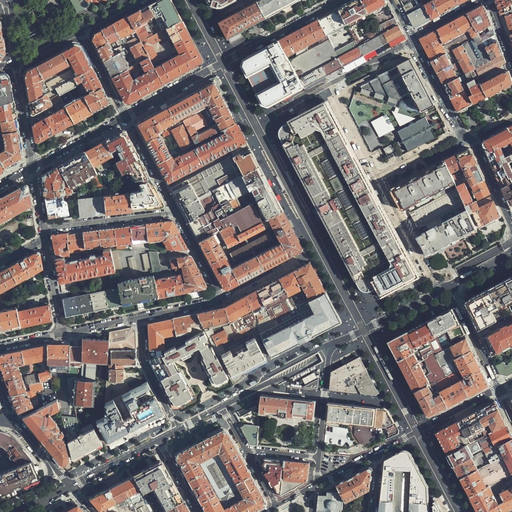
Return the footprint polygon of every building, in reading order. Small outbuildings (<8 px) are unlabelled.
[(70,0),(76,12),(82,8),(82,9),(84,9),(89,6),(88,5),(94,2),(92,1),(91,0),(89,0),(87,0),(86,0),(70,0)] [(182,20),(171,0),(157,0),(149,5),(154,16),(159,24),(162,30),(182,20)] [(262,0),(259,2),(267,18),(288,6),(300,0),(262,0)] [(356,21),(370,13),(362,0),(355,0),(350,3),(339,9),(348,27),(349,28),(356,25),(357,22),(356,21)] [(362,0),(370,13),(375,10),(378,11),(380,10),(382,8),(383,6),(388,4),(385,0),(362,0)] [(438,16),(441,14),(433,0),(427,0),(424,2),(425,5),(432,19),(438,16)] [(433,0),(441,14),(452,8),(459,4),(457,0),(433,0)] [(511,0),(496,0),(497,1),(501,14),(511,10),(511,0)] [(406,11),(413,8),(411,3),(410,3),(409,1),(405,3),(406,5),(403,6),(406,11)] [(226,33),(231,43),(246,35),(243,30),(253,25),(267,18),(259,2),(220,22),(226,33)] [(141,41),(162,30),(159,24),(151,28),(149,25),(153,23),(152,21),(152,20),(152,19),(152,18),(152,17),(154,16),(149,5),(128,16),(141,41)] [(432,19),(425,5),(408,15),(413,26),(417,27),(432,19)] [(482,42),(496,34),(494,29),(487,9),(484,5),(476,9),(468,14),(482,42)] [(342,30),(348,27),(339,9),(324,17),(319,20),(327,36),(335,32),(336,33),(338,32),(339,32),(342,31),(342,30)] [(472,41),(464,45),(469,57),(476,69),(491,61),(482,42),(468,14),(456,20),(435,31),(442,45),(467,31),(472,41)] [(125,47),(126,49),(139,42),(141,41),(128,16),(121,20),(113,24),(125,47)] [(373,30),(376,35),(398,24),(395,18),(373,29),(373,30)] [(155,68),(163,83),(183,73),(203,61),(191,38),(182,20),(162,30),(141,41),(150,57),(149,57),(154,66),(157,64),(156,61),(159,59),(159,60),(178,50),(180,54),(155,68)] [(320,44),(329,39),(327,36),(319,20),(303,28),(280,41),(288,57),(295,53),(296,57),(308,50),(307,47),(318,41),(320,44)] [(115,39),(119,46),(120,45),(122,48),(125,47),(113,24),(110,25),(102,30),(108,41),(110,42),(115,39)] [(384,33),(389,43),(404,35),(399,25),(384,33)] [(95,44),(97,48),(107,43),(109,44),(112,49),(119,46),(115,39),(110,42),(108,41),(102,30),(96,32),(94,33),(93,40),(95,44)] [(358,45),(365,41),(376,35),(373,30),(364,35),(362,31),(358,33),(357,32),(352,34),(357,44),(358,45)] [(432,61),(446,54),(442,45),(435,31),(421,39),(427,50),(432,61)] [(366,43),(371,52),(389,43),(384,33),(366,43)] [(500,46),(496,34),(482,42),(491,61),(503,55),(500,46)] [(343,67),(339,58),(337,54),(329,39),(320,44),(308,50),(296,57),(290,60),(288,57),(280,41),(277,42),(245,60),(243,67),(263,105),(267,106),(270,107),(343,67)] [(364,56),(371,52),(366,43),(365,41),(358,45),(359,47),(364,56)] [(147,58),(139,42),(126,49),(103,61),(108,69),(112,77),(127,69),(130,67),(138,63),(141,62),(147,58)] [(100,55),(103,61),(126,49),(125,47),(122,48),(120,45),(119,46),(112,49),(109,44),(107,43),(97,48),(100,55)] [(75,44),(62,51),(70,67),(76,77),(92,68),(85,55),(81,46),(75,44)] [(437,71),(438,73),(452,66),(449,60),(456,55),(460,62),(469,57),(464,45),(446,54),(432,61),(437,71)] [(354,61),(364,56),(359,47),(356,49),(346,54),(339,58),(343,67),(354,61)] [(46,60),(36,65),(45,80),(70,67),(62,51),(46,60)] [(506,63),(503,55),(491,61),(476,69),(474,70),(488,97),(500,91),(511,84),(511,79),(509,71),(483,85),(482,82),(484,80),(482,75),(506,63)] [(151,90),(163,83),(155,68),(154,66),(149,57),(147,58),(141,62),(145,69),(144,70),(145,73),(140,76),(136,78),(133,80),(127,69),(112,77),(125,101),(128,103),(136,98),(151,90)] [(462,67),(466,74),(474,70),(476,69),(469,57),(460,62),(452,66),(438,73),(443,82),(445,85),(458,78),(455,71),(462,67)] [(436,105),(412,59),(398,67),(413,94),(423,112),(436,105)] [(138,63),(130,67),(133,73),(140,68),(138,63)] [(45,80),(36,65),(27,70),(25,75),(26,86),(29,102),(51,91),(45,80)] [(70,67),(45,80),(51,91),(55,88),(75,77),(76,77),(70,67)] [(413,94),(398,67),(395,68),(392,70),(393,70),(393,72),(389,74),(388,73),(388,72),(379,77),(380,78),(371,83),(372,83),(362,87),(364,91),(363,93),(372,95),(373,94),(378,95),(377,97),(386,99),(386,98),(391,99),(391,101),(400,103),(400,102),(400,101),(413,94)] [(95,74),(92,68),(76,77),(75,77),(78,83),(82,81),(86,90),(87,89),(90,91),(94,89),(95,91),(102,87),(95,74)] [(133,73),(136,78),(140,76),(138,72),(141,70),(140,68),(133,73)] [(474,70),(466,74),(461,77),(467,88),(468,90),(474,104),(478,102),(481,107),(490,102),(488,97),(474,70)] [(0,105),(14,100),(12,89),(10,76),(4,73),(0,73),(0,105)] [(78,83),(75,77),(55,88),(60,96),(79,85),(78,83)] [(467,88),(461,77),(458,78),(445,85),(448,92),(451,98),(452,98),(460,94),(459,92),(467,88)] [(182,120),(183,122),(184,124),(194,144),(236,122),(223,99),(214,81),(199,89),(207,105),(208,108),(189,118),(189,117),(182,120)] [(103,107),(110,103),(104,90),(102,87),(95,91),(94,89),(90,91),(91,93),(84,96),(93,113),(103,107)] [(51,91),(29,102),(30,109),(31,115),(62,99),(60,96),(55,88),(51,91)] [(207,105),(199,89),(189,95),(168,106),(177,121),(207,105)] [(470,106),(474,104),(468,90),(460,94),(452,98),(458,112),(461,110),(462,111),(464,112),(469,109),(470,106)] [(400,101),(400,102),(403,102),(402,104),(420,113),(423,112),(413,94),(400,101)] [(66,107),(75,122),(84,117),(93,113),(84,96),(71,104),(68,106),(66,107)] [(0,121),(17,119),(15,109),(14,100),(0,105),(0,121)] [(280,135),(281,138),(286,147),(314,201),(327,226),(353,274),(361,288),(365,290),(369,291),(373,289),(376,287),(382,297),(420,277),(376,192),(369,178),(367,174),(328,101),(286,123),(283,125),(281,129),(280,133),(280,135)] [(136,123),(146,142),(160,134),(158,131),(177,121),(168,106),(151,116),(136,123)] [(33,125),(36,141),(39,142),(57,132),(75,122),(66,107),(33,125)] [(401,127),(417,119),(393,112),(401,127)] [(381,138),(396,130),(388,114),(373,123),(381,138)] [(426,117),(426,118),(419,121),(417,122),(418,123),(416,123),(410,126),(409,128),(408,127),(407,128),(399,132),(402,139),(405,140),(407,143),(406,146),(410,152),(419,147),(421,146),(422,146),(426,144),(430,140),(430,137),(431,137),(433,140),(437,138),(434,131),(435,126),(436,126),(437,125),(435,125),(436,123),(434,122),(433,122),(432,125),(430,125),(426,117)] [(0,134),(0,159),(6,170),(15,164),(24,159),(22,148),(17,119),(0,121),(2,134),(0,134)] [(245,139),(236,122),(218,131),(219,135),(180,156),(180,155),(175,158),(175,159),(174,159),(172,155),(171,156),(157,163),(159,165),(168,183),(231,150),(233,153),(248,145),(247,144),(245,139)] [(182,150),(192,145),(182,125),(171,130),(182,150)] [(507,157),(503,149),(510,146),(511,148),(511,126),(496,134),(485,140),(484,147),(492,165),(507,157)] [(132,145),(125,130),(105,140),(113,154),(119,151),(119,152),(118,152),(120,156),(121,156),(123,159),(117,162),(123,174),(130,169),(131,172),(129,173),(132,181),(140,179),(150,177),(132,145)] [(151,152),(157,163),(171,156),(160,134),(146,142),(151,152)] [(113,154),(105,140),(96,145),(85,151),(96,170),(103,166),(105,169),(110,166),(107,160),(114,156),(113,154)] [(233,153),(229,155),(230,158),(187,180),(205,213),(188,221),(199,242),(214,234),(216,233),(232,225),(214,190),(259,166),(249,147),(248,145),(233,153)] [(392,146),(385,149),(388,157),(396,153),(392,146)] [(458,154),(464,167),(465,169),(477,163),(474,156),(470,148),(458,154)] [(72,158),(59,166),(64,176),(66,180),(70,189),(73,187),(73,186),(76,184),(73,179),(74,178),(78,183),(81,182),(82,183),(86,180),(86,179),(89,177),(86,172),(88,171),(91,176),(94,174),(95,176),(97,174),(98,174),(96,170),(85,151),(72,158)] [(451,173),(464,167),(458,154),(453,157),(445,161),(451,173)] [(493,168),(503,188),(509,185),(511,183),(511,169),(509,162),(511,160),(511,157),(511,155),(507,157),(492,165),(493,168)] [(453,176),(451,173),(445,161),(432,168),(417,176),(396,187),(395,190),(394,193),(403,210),(407,208),(455,182),(453,176)] [(477,163),(465,169),(473,186),(485,180),(481,171),(477,163)] [(42,175),(44,190),(54,189),(55,191),(60,190),(60,188),(64,187),(62,179),(62,178),(64,176),(59,166),(56,167),(42,175)] [(214,190),(238,234),(265,220),(282,210),(270,187),(259,166),(214,190)] [(457,174),(453,176),(455,182),(457,187),(462,185),(457,174)] [(153,184),(150,177),(140,179),(142,185),(138,186),(135,188),(136,191),(130,192),(133,210),(138,210),(159,207),(163,202),(153,184)] [(103,187),(105,187),(100,179),(97,181),(97,185),(95,187),(96,188),(103,187)] [(70,189),(66,180),(65,181),(66,183),(64,183),(67,194),(73,193),(70,189)] [(188,221),(205,213),(187,180),(171,189),(180,206),(188,221)] [(488,187),(485,180),(473,186),(479,200),(491,194),(488,187)] [(421,235),(468,210),(467,207),(457,187),(455,182),(407,208),(414,221),(421,235)] [(462,185),(457,187),(467,207),(476,202),(467,183),(462,185)] [(0,225),(1,227),(14,220),(12,216),(31,205),(29,186),(28,185),(27,185),(26,185),(25,185),(21,187),(19,188),(1,198),(0,198),(0,225)] [(511,189),(509,185),(503,188),(508,201),(511,208),(511,189)] [(93,215),(106,214),(104,196),(96,197),(95,194),(98,194),(98,193),(104,192),(103,187),(96,188),(77,193),(78,199),(80,217),(93,215)] [(54,189),(44,190),(45,194),(46,198),(63,195),(64,195),(63,191),(61,191),(60,190),(55,191),(54,189)] [(120,212),(133,210),(130,192),(104,195),(104,196),(106,214),(120,212)] [(46,198),(49,217),(69,214),(67,203),(67,202),(66,202),(66,201),(65,201),(64,201),(63,195),(46,198)] [(467,207),(468,210),(475,224),(478,222),(481,227),(491,222),(502,217),(496,204),(492,195),(478,203),(477,201),(476,202),(467,207)] [(282,210),(265,220),(269,226),(271,225),(281,243),(289,257),(303,250),(301,245),(293,231),(282,210)] [(440,249),(466,236),(478,230),(475,224),(468,210),(421,235),(418,236),(417,238),(425,254),(428,256),(429,256),(431,255),(433,253),(440,249)] [(269,226),(265,220),(238,234),(232,225),(216,233),(225,250),(269,226)] [(173,221),(162,222),(162,230),(164,230),(165,238),(163,239),(161,243),(162,243),(164,240),(179,233),(175,225),(173,221)] [(162,230),(162,222),(154,223),(147,224),(148,240),(148,248),(165,249),(162,243),(161,243),(163,239),(165,238),(164,230),(162,230)] [(35,231),(34,224),(29,227),(30,230),(26,233),(28,240),(32,237),(35,234),(35,231)] [(137,225),(130,226),(132,242),(148,240),(147,224),(137,225)] [(122,227),(115,228),(116,245),(132,243),(132,242),(130,226),(122,227)] [(107,228),(99,229),(101,247),(116,245),(115,228),(107,228)] [(90,230),(82,231),(85,248),(101,247),(99,229),(90,230)] [(82,231),(67,233),(68,241),(72,241),(72,244),(69,244),(70,249),(70,253),(85,250),(85,248),(82,231)] [(68,241),(67,233),(52,235),(54,246),(56,258),(65,256),(70,255),(70,253),(70,249),(64,250),(63,247),(66,247),(67,246),(66,242),(68,242),(68,241)] [(164,240),(162,243),(165,249),(181,250),(187,251),(188,250),(181,237),(179,233),(164,240)] [(235,259),(272,239),(269,235),(270,234),(269,233),(232,253),(235,259)] [(210,263),(225,256),(214,234),(199,242),(206,255),(210,263)] [(289,257),(281,243),(257,256),(265,270),(278,263),(289,257)] [(65,256),(56,258),(59,276),(60,282),(115,270),(111,248),(104,249),(105,254),(95,256),(95,255),(94,254),(91,255),(90,256),(90,257),(82,259),(81,258),(80,259),(80,260),(78,260),(77,259),(71,260),(71,262),(69,262),(69,261),(66,261),(65,256)] [(24,259),(9,268),(17,282),(30,275),(43,268),(40,253),(38,251),(24,259)] [(150,259),(153,275),(154,275),(154,276),(171,273),(169,265),(163,266),(160,264),(157,252),(149,251),(150,259)] [(181,257),(180,254),(179,253),(167,256),(169,265),(171,273),(180,271),(179,266),(172,267),(171,259),(181,257)] [(199,271),(191,256),(188,255),(181,257),(171,259),(172,267),(179,266),(182,266),(184,277),(182,277),(184,292),(206,287),(207,286),(199,271)] [(228,290),(240,283),(233,269),(225,256),(210,263),(218,279),(223,288),(228,290)] [(265,270),(257,256),(233,269),(240,283),(247,279),(258,273),(265,270)] [(279,279),(294,308),(325,291),(317,277),(310,262),(279,279)] [(0,290),(17,282),(9,268),(0,272),(0,290)] [(180,293),(184,292),(182,277),(180,272),(178,273),(179,274),(155,279),(159,297),(180,293)] [(153,275),(118,283),(119,287),(122,305),(140,301),(159,297),(155,279),(154,276),(154,275),(153,275)] [(511,277),(503,282),(483,293),(465,302),(479,331),(511,313),(509,307),(511,305),(511,277)] [(267,285),(257,290),(266,307),(269,305),(271,309),(268,311),(268,312),(262,316),(259,317),(258,318),(257,318),(259,322),(270,316),(275,325),(260,333),(260,334),(298,314),(294,308),(279,279),(267,285)] [(115,306),(122,305),(119,287),(105,290),(108,308),(115,306)] [(108,308),(105,290),(90,293),(94,311),(102,309),(108,308)] [(247,295),(245,297),(251,309),(259,305),(261,310),(259,311),(262,316),(268,312),(268,311),(266,307),(257,290),(247,295)] [(325,291),(294,308),(298,314),(260,334),(271,356),(279,352),(335,324),(341,321),(329,299),(325,291)] [(90,293),(77,296),(80,314),(87,312),(94,311),(90,293)] [(70,298),(63,299),(66,317),(80,314),(77,296),(70,298)] [(229,320),(231,325),(253,314),(252,311),(251,309),(245,297),(231,304),(229,305),(225,307),(229,320)] [(51,319),(49,305),(34,308),(18,311),(21,326),(36,323),(51,319)] [(0,330),(6,329),(21,326),(18,311),(17,307),(0,311),(0,330)] [(229,320),(225,307),(212,310),(197,313),(202,323),(203,326),(229,320)] [(462,330),(452,309),(445,312),(428,321),(436,336),(447,330),(452,340),(464,334),(462,330)] [(202,323),(197,313),(186,316),(173,318),(176,334),(176,335),(177,339),(183,338),(182,333),(188,331),(190,331),(191,328),(202,323)] [(256,325),(254,320),(255,320),(255,319),(253,314),(231,325),(228,326),(229,329),(233,337),(234,341),(251,333),(256,325)] [(505,326),(483,338),(486,345),(489,351),(491,357),(505,349),(511,345),(511,314),(508,317),(510,321),(511,320),(511,322),(507,325),(507,324),(504,325),(505,326)] [(270,316),(259,322),(258,329),(260,333),(275,325),(270,316)] [(176,334),(173,318),(155,322),(148,324),(148,337),(149,350),(162,349),(165,349),(165,344),(164,345),(163,337),(163,336),(164,336),(176,334)] [(203,326),(206,331),(228,326),(231,325),(229,320),(203,326)] [(436,336),(428,321),(413,329),(408,332),(418,350),(429,344),(434,354),(454,344),(452,340),(447,330),(436,336)] [(131,327),(110,332),(109,340),(109,349),(136,350),(136,331),(131,327)] [(217,354),(228,376),(231,375),(232,376),(242,371),(264,359),(254,338),(245,342),(247,346),(232,354),(230,350),(225,353),(221,343),(233,337),(229,329),(209,339),(217,354)] [(162,349),(149,350),(149,360),(173,404),(174,405),(175,405),(176,405),(178,405),(191,398),(193,395),(192,391),(190,388),(189,388),(179,369),(178,370),(174,363),(173,363),(172,361),(178,357),(178,359),(182,357),(183,358),(191,354),(190,352),(193,350),(193,349),(199,346),(200,349),(199,349),(202,357),(201,357),(211,377),(210,377),(214,384),(216,384),(218,384),(228,378),(223,368),(221,370),(220,367),(222,366),(217,357),(215,358),(213,353),(215,352),(212,347),(209,348),(208,345),(206,346),(203,340),(208,338),(204,331),(185,340),(187,343),(177,348),(175,346),(165,352),(166,354),(163,355),(162,353),(162,349)] [(408,332),(389,342),(394,352),(399,361),(414,353),(415,352),(418,350),(408,332)] [(470,346),(464,334),(452,340),(454,344),(434,354),(441,367),(472,350),(470,346)] [(48,363),(81,364),(82,337),(64,341),(64,343),(66,343),(66,345),(56,344),(56,343),(48,345),(47,361),(48,363)] [(109,349),(109,340),(82,337),(81,364),(82,364),(81,379),(74,378),(72,405),(94,406),(96,365),(108,366),(108,364),(109,349)] [(414,353),(399,361),(407,378),(415,392),(435,381),(445,376),(441,367),(434,354),(429,344),(418,350),(415,352),(417,355),(420,355),(421,356),(422,356),(431,372),(427,374),(426,372),(426,371),(424,367),(421,369),(420,366),(422,365),(419,359),(417,360),(414,353)] [(37,347),(33,348),(35,361),(43,359),(43,362),(45,371),(42,372),(42,373),(40,373),(38,374),(41,382),(42,381),(53,379),(52,376),(50,367),(48,363),(47,361),(48,345),(37,347)] [(28,349),(21,350),(24,364),(27,373),(36,372),(34,361),(35,361),(33,348),(28,349)] [(136,350),(109,349),(108,364),(109,364),(107,381),(124,381),(124,368),(136,368),(136,350)] [(24,364),(21,350),(9,353),(0,354),(0,362),(4,373),(20,371),(18,366),(19,365),(19,366),(21,366),(21,364),(24,364)] [(455,370),(476,359),(472,350),(441,367),(445,376),(455,370)] [(355,385),(356,384),(362,393),(376,395),(379,393),(365,367),(362,362),(360,357),(344,365),(338,368),(331,372),(330,390),(355,393),(357,391),(354,385),(355,385)] [(478,373),(482,370),(477,361),(476,359),(455,370),(460,380),(473,374),(472,373),(474,372),(474,373),(477,372),(478,373)] [(502,362),(495,365),(500,376),(506,377),(511,373),(511,361),(509,364),(507,367),(504,365),(505,364),(504,361),(503,362),(502,362)] [(442,394),(448,407),(457,402),(468,396),(460,380),(455,370),(445,376),(435,381),(441,392),(442,394)] [(460,380),(468,396),(477,392),(489,386),(482,370),(478,373),(477,372),(474,373),(474,372),(472,373),(473,374),(460,380)] [(20,371),(4,373),(8,383),(12,394),(32,391),(28,378),(26,379),(27,383),(26,383),(25,379),(23,380),(20,371)] [(32,391),(35,390),(43,388),(42,381),(41,382),(38,374),(27,376),(28,378),(32,391)] [(311,383),(304,387),(318,388),(318,378),(311,383)] [(104,417),(96,421),(107,442),(135,427),(163,413),(146,381),(129,391),(105,403),(104,417)] [(435,381),(415,392),(424,409),(427,415),(431,416),(448,407),(442,394),(435,398),(434,395),(441,392),(435,381)] [(105,403),(129,391),(127,387),(111,396),(111,397),(108,398),(105,399),(105,403)] [(17,406),(20,415),(36,406),(38,403),(35,390),(32,391),(12,394),(17,406)] [(288,417),(314,419),(315,401),(279,397),(262,395),(262,400),(261,413),(277,415),(280,416),(283,417),(287,417),(288,417)] [(28,424),(36,433),(53,419),(50,416),(47,417),(45,415),(43,413),(49,411),(51,413),(59,408),(57,399),(22,417),(28,424)] [(390,413),(388,410),(385,408),(328,402),(327,421),(341,422),(354,424),(385,427),(388,435),(387,439),(398,434),(399,431),(393,420),(390,413)] [(487,407),(477,412),(487,434),(507,425),(502,413),(496,402),(487,407)] [(458,421),(471,443),(480,438),(487,435),(487,434),(477,412),(475,413),(458,421)] [(39,438),(44,444),(59,432),(58,431),(60,429),(55,423),(56,423),(53,419),(36,433),(39,438)] [(443,446),(448,455),(471,443),(458,421),(436,433),(439,439),(443,446)] [(67,448),(70,460),(87,452),(102,444),(92,423),(75,432),(67,436),(66,437),(68,440),(69,446),(67,448)] [(75,432),(74,425),(65,430),(67,436),(75,432)] [(243,426),(241,427),(249,440),(251,444),(257,445),(259,426),(245,425),(243,426)] [(486,450),(489,457),(502,450),(500,446),(501,445),(511,439),(511,434),(510,430),(507,425),(487,434),(487,435),(480,438),(486,450)] [(243,460),(226,430),(225,429),(224,429),(223,429),(222,429),(207,437),(192,445),(179,452),(176,455),(176,457),(188,478),(203,504),(207,511),(251,511),(264,505),(265,504),(266,501),(258,489),(243,460)] [(3,431),(0,430),(0,494),(22,485),(39,478),(32,461),(31,457),(17,440),(14,437),(8,433),(3,431)] [(44,444),(60,463),(61,463),(63,464),(65,463),(67,462),(68,462),(70,460),(67,448),(65,442),(60,437),(62,435),(63,433),(62,432),(60,433),(59,432),(44,444)] [(451,460),(454,466),(486,450),(480,438),(471,443),(448,455),(451,460)] [(465,487),(469,496),(511,473),(511,439),(501,445),(503,449),(502,450),(489,457),(491,462),(460,478),(465,487)] [(458,475),(460,478),(491,462),(489,457),(486,450),(454,466),(458,475)] [(398,453),(385,460),(380,511),(428,511),(430,488),(428,485),(416,464),(412,457),(412,458),(411,454),(410,453),(409,452),(408,451),(407,451),(405,451),(404,451),(403,451),(402,451),(399,453),(398,453)] [(281,493),(285,460),(265,458),(262,463),(272,481),(278,492),(281,493)] [(309,463),(285,460),(281,493),(281,496),(300,485),(308,481),(309,466),(309,463)] [(148,468),(134,476),(154,511),(160,511),(162,511),(183,499),(179,491),(162,461),(148,468)] [(337,485),(346,502),(370,489),(372,469),(370,468),(353,477),(337,485)] [(474,503),(478,511),(508,511),(511,510),(511,473),(469,496),(474,503)] [(105,491),(90,499),(101,511),(154,511),(134,476),(105,491)] [(108,487),(121,482),(119,478),(107,483),(108,487)] [(327,495),(319,495),(318,502),(317,510),(325,511),(324,511),(340,511),(341,509),(342,509),(343,500),(343,497),(339,497),(339,493),(328,492),(327,495)] [(442,511),(436,498),(434,498),(434,511),(442,511)] [(190,511),(189,510),(183,499),(162,511),(161,511),(190,511)]
